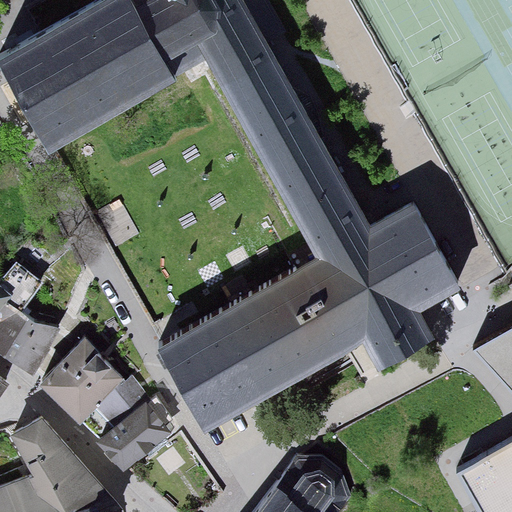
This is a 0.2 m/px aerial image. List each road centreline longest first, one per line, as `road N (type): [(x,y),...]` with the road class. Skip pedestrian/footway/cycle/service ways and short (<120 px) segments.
road 1 (residential): [(225,511),(244,486),(511,321)]
road 2 (residential): [(29,391),(162,511)]
